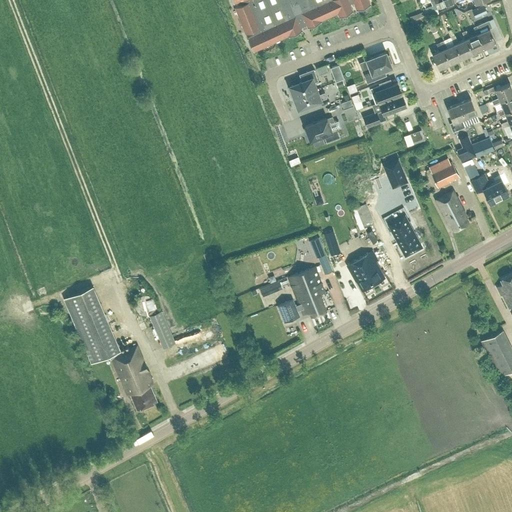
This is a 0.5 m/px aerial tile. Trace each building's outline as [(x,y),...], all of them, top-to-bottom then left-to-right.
[(232,0),(233,1),(235,0),(240,0),(241,2),(234,5),(245,31),(252,29),(253,32),(246,36),(253,49),(287,33),(288,34),(302,28),(300,25),(306,22),(307,25),(321,19),(320,18),(337,10),(339,15),(352,9),(349,1),(352,0),(353,0),(356,8),(370,3),(368,0),(232,0)] [(475,17),(487,12),(483,4),(471,9),(475,17)] [(477,24),(475,25),(479,33),(478,33),(484,47),(496,42),(489,28),(492,27),(489,19),(484,21),(482,23),(478,24),(477,24)] [(469,37),(466,38),(473,52),(484,47),(478,33),(479,33),(475,25),(474,26),(473,26),(474,29),(471,30),(473,35),(469,37)] [(458,42),(455,43),(461,57),(473,52),(466,38),(469,37),(466,30),(463,31),(461,32),(465,39),(458,42)] [(446,47),(444,48),(450,62),(461,57),(455,43),(458,42),(454,35),(452,36),(450,37),(453,44),(446,47)] [(439,50),(432,53),(438,67),(444,65),(445,64),(447,64),(450,62),(444,48),(446,47),(442,40),(440,41),(439,42),(435,43),(439,50)] [(387,55),(385,51),(366,59),(369,67),(362,70),(367,82),(381,76),(379,71),(391,66),(390,62),(391,62),(389,54),(387,55)] [(335,81),(343,78),(338,64),(330,67),(335,81)] [(313,68),(299,73),(301,81),(289,85),(291,89),(289,89),(291,95),(293,95),(293,96),(316,88),(313,82),(318,80),(313,68)] [(379,102),(402,94),(397,82),(384,87),(383,83),(370,88),(375,103),(379,102)] [(493,85),(486,88),(488,93),(495,90),(498,97),(499,100),(511,94),(511,89),(509,82),(495,88),(493,85)] [(296,104),(298,108),(326,97),(324,91),(318,94),(316,88),(293,96),(294,98),(293,99),(295,105),(296,104)] [(363,117),(367,126),(386,119),(384,113),(396,108),(398,109),(404,107),(405,105),(406,104),(402,94),(379,102),(382,109),(363,117)] [(498,97),(491,100),(492,103),(493,104),(500,101),(501,105),(503,108),(504,111),(511,108),(511,94),(499,100),(498,97)] [(471,98),(459,102),(464,117),(461,118),(464,126),(478,120),(475,113),(476,113),(471,98)] [(459,102),(447,107),(452,122),(450,123),(453,130),(464,126),(461,118),(464,117),(459,102)] [(343,109),(347,120),(356,117),(352,105),(343,109)] [(503,108),(496,111),(496,113),(497,114),(497,115),(504,113),(508,120),(509,123),(511,121),(511,108),(504,111),(503,108)] [(307,133),(310,139),(323,134),(326,141),(339,136),(336,128),(331,130),(328,123),(334,121),(332,116),(326,118),(326,117),(304,125),(305,126),(303,129),(305,132),(307,133)] [(508,120),(500,123),(501,126),(502,127),(509,124),(511,130),(511,121),(509,123),(508,120)] [(421,129),(410,133),(413,142),(424,138),(421,129)] [(489,138),(472,145),(476,155),(493,149),(489,138)] [(471,157),(469,158),(461,162),(469,177),(479,173),(471,157)] [(397,158),(383,164),(392,187),(407,181),(397,158)] [(454,178),(455,179),(459,177),(451,160),(430,170),(437,187),(450,181),(449,180),(454,178)] [(490,203),(508,194),(500,179),(489,184),(483,173),(470,179),(476,192),(483,188),(490,203)] [(463,209),(453,190),(435,199),(447,223),(449,222),(453,230),(468,222),(462,210),(463,209)] [(359,229),(373,224),(366,204),(365,203),(352,209),(359,229)] [(404,214),(388,223),(405,255),(421,246),(404,214)] [(384,277),(375,260),(377,259),(372,250),(347,264),(361,290),(384,277)] [(259,262),(264,275),(291,265),(286,252),(259,262)] [(292,298),(277,305),(284,321),(299,315),(297,310),(301,309),(303,314),(309,312),(311,316),(326,310),(322,300),(320,293),(324,291),(316,270),(314,266),(288,276),(289,280),(299,304),(295,305),(292,298)] [(502,283),(496,286),(500,294),(501,294),(508,308),(511,306),(511,308),(511,313),(511,314),(511,273),(501,279),(500,279),(501,279),(502,283)] [(137,344),(121,351),(93,286),(65,297),(92,361),(110,354),(127,394),(131,393),(137,408),(156,400),(149,385),(153,383),(148,370),(144,360),(143,360),(137,344)] [(152,312),(154,309),(155,306),(155,303),(154,299),(152,297),(149,295),(146,294),(143,294),(140,295),(137,298),(136,301),(135,304),(135,307),(137,310),(139,313),(142,314),(146,315),(149,314),(152,312)] [(201,339),(198,329),(185,333),(188,343),(201,339)] [(482,338),(500,374),(511,368),(511,353),(500,329),(482,338)]
